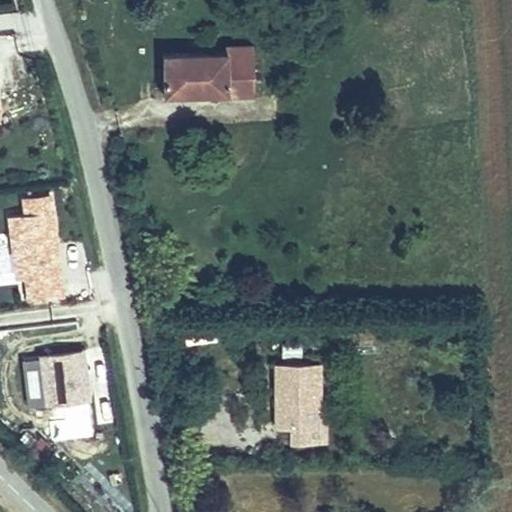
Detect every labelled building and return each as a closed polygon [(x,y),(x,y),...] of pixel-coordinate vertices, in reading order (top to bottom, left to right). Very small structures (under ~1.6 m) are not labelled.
[(241,43),(156,42),(156,83),(268,84),(268,37),(241,37),(241,43)] [(20,306),(68,298),(49,190),(17,195),(19,207),(3,210),(20,306)] [(64,277),(66,295),(82,293),(80,275),(64,277)] [(23,356),(26,408),(57,406),(59,426),(92,424),(87,352),(23,356)] [(324,357),(281,357),(281,418),(297,418),(297,434),(330,433),(330,417),(324,417),(324,357)]
